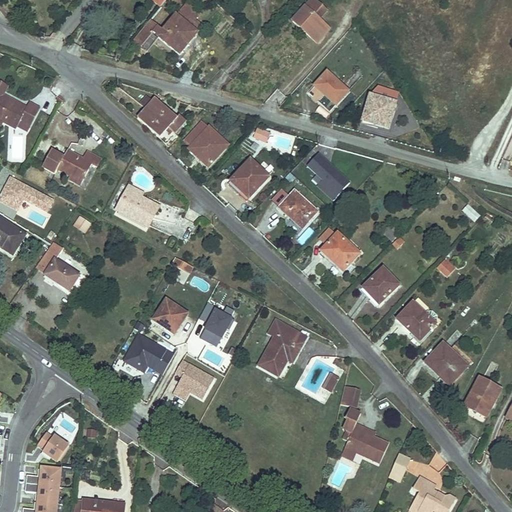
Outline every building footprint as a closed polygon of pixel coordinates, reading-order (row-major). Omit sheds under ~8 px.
[(148,0),(152,3),(149,6),(156,12),(157,10),(161,6),(165,0),(148,0)] [(320,11),(312,3),(290,25),(315,48),(328,34),(317,23),(312,19),(320,11)] [(325,15),(320,11),(312,19),(317,23),(325,15)] [(147,23),(132,41),(139,47),(150,35),(155,40),(156,40),(179,59),(198,36),(194,34),(199,28),(181,12),(177,18),(175,16),(160,34),(147,23)] [(150,35),(139,47),(145,53),(155,40),(150,35)] [(326,74),(312,89),(334,109),(347,94),(326,74)] [(0,122),(16,131),(19,126),(28,130),(37,112),(28,108),(25,112),(2,99),(6,90),(0,86),(0,122)] [(367,104),(362,125),(388,131),(391,115),(395,101),(377,95),(367,104)] [(140,104),(144,109),(152,102),(147,97),(140,104)] [(155,101),(146,110),(168,131),(178,120),(155,101)] [(168,131),(146,110),(136,120),(158,141),(168,131)] [(184,142),(191,147),(193,145),(206,155),(202,159),(210,167),(229,148),(202,124),(184,142)] [(266,145),(270,134),(257,128),(252,140),(266,145)] [(193,145),(191,147),(188,150),(200,161),(202,159),(206,155),(193,145)] [(53,158),(45,173),(56,179),(59,173),(84,187),(94,170),(98,172),(102,165),(88,157),(83,165),(68,157),(64,164),(53,158)] [(318,158),(307,170),(322,183),(316,189),(333,204),(349,186),(318,158)] [(252,165),(236,182),(247,192),(244,196),(250,202),(270,181),(252,165)] [(11,183),(0,203),(0,205),(17,215),(23,203),(47,216),(52,206),(11,183)] [(132,189),(128,195),(141,202),(144,196),(132,189)] [(295,193),(279,211),(303,232),(319,215),(295,193)] [(128,195),(117,214),(148,231),(158,211),(141,202),(128,195)] [(467,205),(461,212),(474,223),(480,216),(467,205)] [(79,216),(72,227),(85,236),(92,224),(79,216)] [(28,240),(0,222),(0,249),(16,259),(28,240)] [(336,240),(320,257),(332,268),(334,266),(344,275),(358,259),(336,240)] [(58,264),(64,254),(65,252),(55,245),(37,273),(69,294),(79,278),(58,264)] [(189,276),(193,267),(174,259),(170,269),(189,276)] [(447,279),(455,269),(445,259),(436,269),(447,279)] [(383,272),(363,292),(380,309),(400,288),(383,272)] [(168,299),(156,320),(178,334),(191,313),(168,299)] [(199,319),(207,323),(204,330),(206,331),(202,340),(217,347),(222,338),(223,339),(234,318),(217,309),(217,308),(208,303),(199,319)] [(415,305),(399,321),(423,344),(439,326),(415,305)] [(278,374),(289,357),(292,351),(298,354),(308,336),(278,319),(270,333),(278,337),(262,365),(278,374)] [(175,354),(138,334),(127,355),(123,361),(145,373),(148,367),(163,375),(175,354)] [(442,346),(425,365),(441,380),(444,377),(453,386),(468,370),(442,346)] [(292,351),(289,357),(294,360),(298,354),(292,351)] [(334,369),(347,372),(349,362),(336,359),(334,369)] [(216,379),(183,360),(175,374),(183,378),(178,385),(203,400),(208,392),(216,379)] [(330,377),(325,385),(332,389),(337,381),(330,377)] [(362,386),(347,382),(342,402),(356,406),(362,386)] [(480,383),(466,410),(487,421),(501,394),(480,383)] [(332,389),(325,385),(322,389),(329,393),(332,389)] [(144,445),(151,431),(136,422),(128,436),(144,445)] [(357,451),(381,461),(390,441),(374,435),(374,436),(370,434),(370,433),(363,430),(364,426),(356,423),(352,432),(347,429),(343,437),(349,440),(346,446),(357,451)] [(376,431),(364,426),(363,430),(370,433),(370,434),(374,436),(374,435),(376,431)] [(95,430),(88,429),(87,436),(95,437),(95,430)] [(37,446),(44,450),(53,437),(46,433),(37,446)] [(70,445),(54,435),(53,437),(44,450),(42,452),(58,462),(70,445)] [(357,451),(346,446),(342,454),(354,459),(357,451)] [(409,462),(398,457),(390,475),(402,480),(409,462)] [(57,511),(62,468),(40,466),(39,477),(37,494),(36,510),(35,511),(57,511)] [(37,494),(39,477),(27,476),(25,493),(37,494)] [(427,485),(417,479),(411,491),(414,493),(407,507),(414,511),(443,511),(451,498),(445,495),(436,499),(435,501),(433,500),(432,502),(427,500),(421,496),(427,485)] [(434,488),(427,485),(421,496),(427,500),(434,488)] [(75,511),(126,511),(127,506),(77,500),(75,511)]
